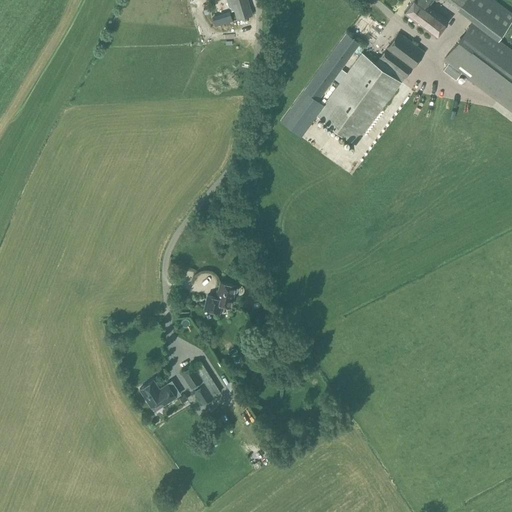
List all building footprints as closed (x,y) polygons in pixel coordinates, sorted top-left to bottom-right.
[(248,0),(231,0),(237,20),(253,15),(248,0)] [(413,0),(411,4),(423,13),(429,6),(433,0),(413,0)] [(511,49),(499,40),(511,22),(511,13),(494,0),(446,0),(474,21),(445,59),(449,61),(443,70),(456,80),(462,71),(511,108),(511,49)] [(411,4),(404,13),(436,37),(448,21),(429,6),(423,13),(411,4)] [(229,11),(212,16),(215,26),(232,21),(229,11)] [(399,31),(379,58),(405,79),(425,52),(399,31)] [(346,32),(304,90),(318,101),(361,43),(346,32)] [(363,54),(317,115),(356,146),(402,84),(363,54)] [(208,295),(205,309),(218,312),(220,304),(230,306),(233,293),(235,293),(237,292),(238,290),(238,289),(238,288),(237,287),(235,286),(235,285),(221,282),(218,295),(216,294),(215,297),(208,295)] [(192,365),(181,372),(191,387),(202,380),(192,365)] [(154,380),(140,389),(145,397),(145,400),(146,401),(148,402),(152,409),(163,402),(164,404),(176,397),(169,386),(161,391),(154,380)] [(204,383),(193,390),(202,404),(213,397),(204,383)] [(231,465),(225,469),(229,474),(235,469),(231,465)]
